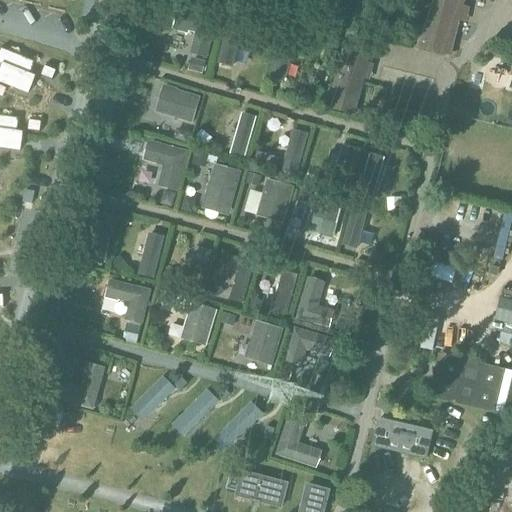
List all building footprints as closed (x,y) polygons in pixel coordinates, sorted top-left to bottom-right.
[(449,55),(463,0),(430,0),(418,47),(449,55)] [(124,1),(120,17),(134,20),(138,4),(124,1)] [(216,20),(178,9),(173,26),(196,33),(190,54),(205,58),(216,20)] [(247,26),(232,22),(220,63),(235,67),(247,26)] [(272,55),(278,36),(265,33),(259,51),(272,55)] [(328,107),(353,113),(372,39),(347,33),(328,107)] [(296,42),(281,37),(269,79),(284,83),(296,42)] [(35,63),(1,49),(0,52),(0,63),(3,65),(0,72),(0,82),(28,94),(35,77),(30,75),(35,63)] [(334,64),(337,53),(329,51),(326,62),(334,64)] [(204,62),(193,59),(190,69),(201,72),(204,62)] [(56,71),(45,66),(41,76),(53,81),(56,71)] [(180,89),(166,85),(157,113),(193,124),(201,97),(180,90),(180,89)] [(118,91),(100,86),(91,117),(109,122),(118,91)] [(260,117),(245,113),(233,154),(248,158),(260,117)] [(17,133),(19,119),(0,116),(0,148),(20,151),(23,133),(17,133)] [(42,122),(29,121),(28,131),(40,133),(42,122)] [(188,144),(190,144),(192,135),(190,134),(191,133),(177,129),(174,140),(187,144),(188,144)] [(204,149),(212,139),(201,130),(194,140),(204,149)] [(294,130),(282,171),(297,175),(309,134),(294,130)] [(144,162),(164,167),(158,188),(178,193),(189,153),(163,145),(163,143),(157,141),(156,144),(149,142),(144,162)] [(99,163),(101,155),(97,148),(89,146),(82,150),(80,158),(84,165),(92,167),(99,163)] [(363,151),(348,146),(336,187),(351,192),(363,151)] [(191,165),(205,168),(208,156),(194,153),(191,165)] [(255,162),(276,169),(279,159),(258,153),(255,162)] [(388,158),(373,153),(361,194),(376,199),(388,158)] [(214,167),(205,199),(231,206),(240,174),(214,167)] [(310,171),(302,181),(313,190),(321,180),(310,171)] [(245,184),(259,188),(262,177),(248,173),(245,184)] [(267,180),(256,217),(284,225),(295,188),(267,180)] [(313,192),(300,189),(297,200),(310,204),(313,192)] [(35,192),(26,190),(23,202),(32,204),(35,192)] [(165,191),(161,204),(172,208),(176,194),(165,191)] [(315,191),(303,232),(334,240),(345,199),(315,191)] [(184,197),(180,210),(192,214),(196,200),(184,197)] [(388,211),(402,210),(401,198),(387,200),(388,211)] [(345,245),(359,249),(371,208),(356,204),(345,245)] [(117,224),(102,220),(91,261),(106,265),(117,224)] [(149,234),(137,275),(152,279),(164,238),(149,234)] [(84,247),(69,243),(65,260),(80,264),(84,247)] [(196,248),(185,289),(200,293),(211,252),(196,248)] [(374,253),(372,264),(382,266),(384,255),(374,253)] [(119,256),(111,263),(120,274),(129,267),(119,256)] [(239,260),(227,301),(242,305),(254,264),(239,260)] [(488,262),(486,269),(493,271),(495,264),(488,262)] [(171,268),(162,275),(171,286),(180,279),(171,268)] [(274,313),(289,317),(301,276),(286,272),(274,313)] [(108,280),(103,299),(117,303),(117,302),(122,303),(122,306),(123,308),(126,309),(123,322),(141,326),(150,291),(108,280)] [(325,285),(307,280),(295,319),(330,329),(335,311),(319,307),(325,285)] [(217,281),(207,287),(214,299),(224,293),(217,281)] [(161,309),(174,309),(174,292),(161,292),(161,309)] [(264,308),(255,296),(246,304),(255,315),(264,308)] [(191,303),(180,340),(206,348),(217,311),(191,303)] [(220,323),(233,327),(236,317),(223,313),(220,323)] [(337,316),(334,328),(345,331),(348,319),(337,316)] [(257,322),(250,345),(249,345),(244,359),(272,368),(284,331),(257,322)] [(137,344),(141,328),(127,325),(123,341),(137,344)] [(293,331),(284,362),(302,367),(306,352),(329,358),(334,342),(293,331)] [(438,394),(436,400),(495,413),(497,407),(504,374),(502,373),(445,360),(438,394)] [(282,363),(278,379),(289,382),(294,367),(282,363)] [(86,364),(82,378),(83,378),(80,389),(64,384),(59,402),(93,412),(105,369),(86,364)] [(145,421),(175,390),(163,378),(133,409),(136,413),(140,417),(145,421)] [(187,384),(182,378),(174,386),(180,391),(187,384)] [(51,398),(55,385),(39,380),(35,393),(51,398)] [(230,394),(224,389),(217,397),(222,402),(230,394)] [(193,428),(219,402),(208,390),(180,418),(190,428),(193,428)] [(31,407),(32,403),(29,400),(25,400),(22,402),(21,406),(24,410),(28,410),(31,407)] [(232,445),(263,414),(252,403),(221,434),(232,445)] [(296,407),(291,421),(304,426),(309,412),(296,407)] [(385,422),(379,447),(421,457),(427,432),(385,422)] [(302,430),(286,424),(276,456),(316,469),(321,454),(297,446),(302,430)] [(275,429),(267,426),(264,437),(271,439),(275,429)] [(287,485),(243,473),(237,496),(281,508),(283,502),(285,492),(287,485)] [(323,511),(329,492),(308,486),(300,511),(323,511)] [(285,492),(283,502),(296,505),(299,495),(285,492)]
